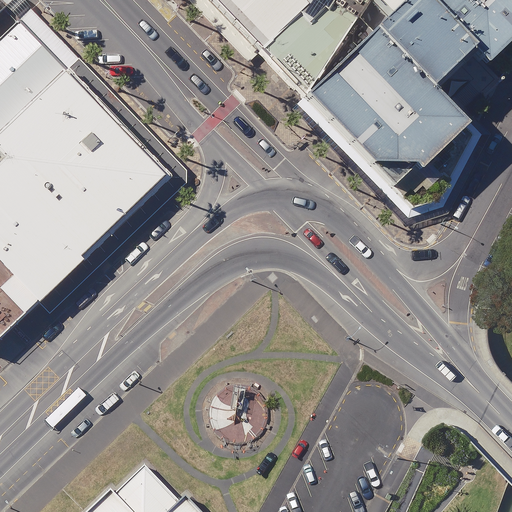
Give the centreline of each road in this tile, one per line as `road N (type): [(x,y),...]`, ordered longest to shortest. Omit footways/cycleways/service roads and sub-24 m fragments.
road 1 (trunk): [(407,334),(303,264),(259,253),(224,265),(146,332),(69,379)]
road 2 (trunk): [(69,379),(118,304),(203,217)]
road 3 (tertiary): [(166,70),(207,86),(316,198)]
road 4 (primary): [(407,334),(270,197)]
road 5 (tertiary): [(476,232),(460,284),(461,374)]
